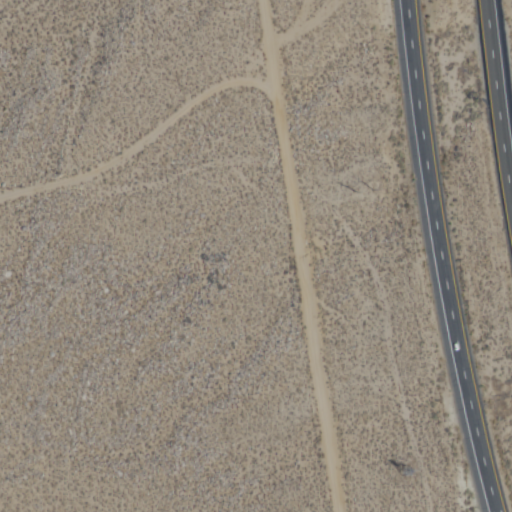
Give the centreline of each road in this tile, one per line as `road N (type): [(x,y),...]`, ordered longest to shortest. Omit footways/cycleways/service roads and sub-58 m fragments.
road 1 (trunk): [(407,0),(458,345),(497,511)]
road 2 (track): [(252,0),(328,511)]
road 3 (track): [(265,86),(219,88),(97,166),(0,196)]
road 4 (trunk): [(511,178),(488,0)]
